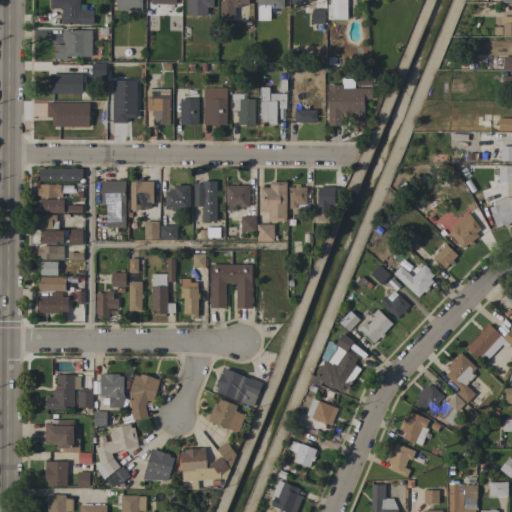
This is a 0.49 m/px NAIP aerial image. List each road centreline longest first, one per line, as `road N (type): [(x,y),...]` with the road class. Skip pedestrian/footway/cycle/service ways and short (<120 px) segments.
road 1 (tertiary): [(4,511),(6,0)]
road 2 (residential): [(6,154),(350,156)]
road 3 (residential): [(334,511),(385,388),(511,257)]
road 4 (residential): [(0,339),(239,342)]
